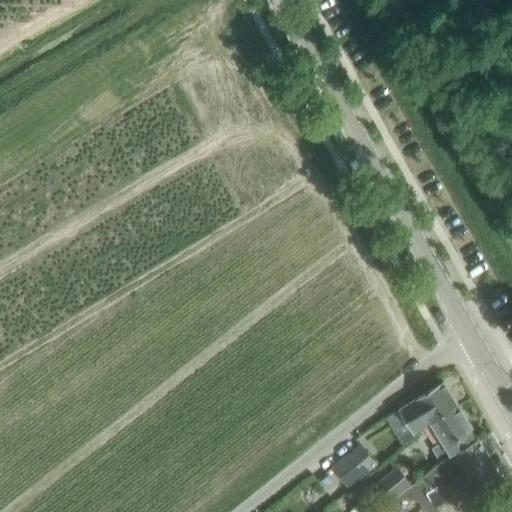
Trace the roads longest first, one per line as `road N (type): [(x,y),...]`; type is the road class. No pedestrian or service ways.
road 1 (tertiary): [(470,336),(279,0)]
road 2 (unclassified): [(243,511),(470,336)]
